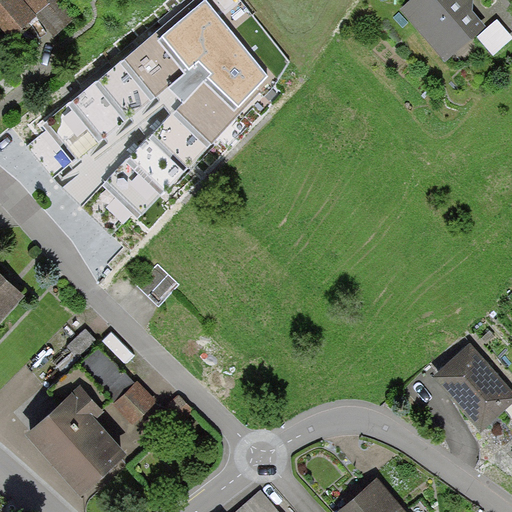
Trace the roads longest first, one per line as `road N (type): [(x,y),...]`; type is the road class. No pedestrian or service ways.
road 1 (residential): [(0,186),(135,339),(262,456)]
road 2 (residential): [(506,511),(414,443),(367,419),(329,422),(262,456)]
